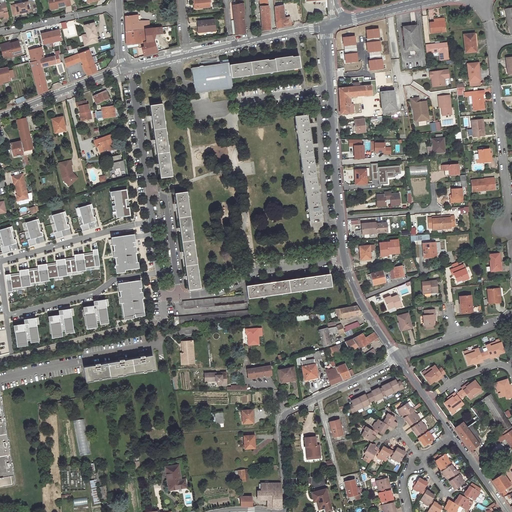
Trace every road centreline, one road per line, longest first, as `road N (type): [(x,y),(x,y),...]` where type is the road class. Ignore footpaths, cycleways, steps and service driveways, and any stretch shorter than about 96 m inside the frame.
road 1 (residential): [(398,358),(284,414),(283,511)]
road 2 (residential): [(328,25),(340,216)]
road 3 (residential): [(345,260),(265,269),(178,295)]
road 4 (residential): [(0,378),(157,344)]
road 5 (unclassified): [(187,54),(328,25)]
road 6 (unclassified): [(0,116),(130,67)]
road 7 (residential): [(130,67),(149,196)]
road 8 (residential): [(0,33),(119,6)]
